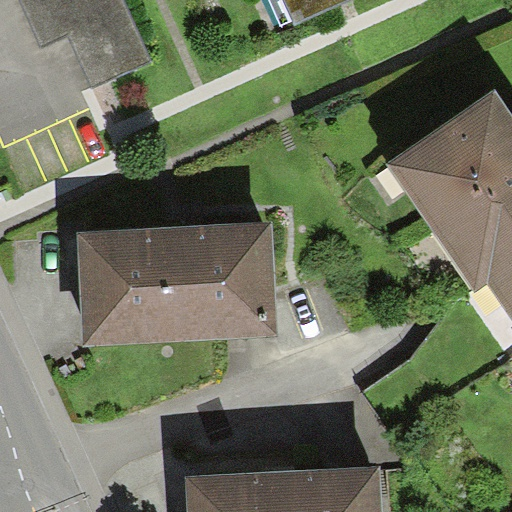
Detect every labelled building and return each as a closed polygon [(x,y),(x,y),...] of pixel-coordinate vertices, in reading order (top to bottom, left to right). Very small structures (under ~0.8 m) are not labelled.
[(15,0),(38,47),(71,31),(98,87),(143,65),(110,0),(15,0)] [(276,0),(283,15),(327,0),(276,0)] [(511,118),(494,91),(388,162),(472,287),(487,277),(511,314),(511,118)] [(280,226),(84,234),(89,348),(284,341),(280,226)] [(388,511),(387,472),(197,478),(198,511),(388,511)]
